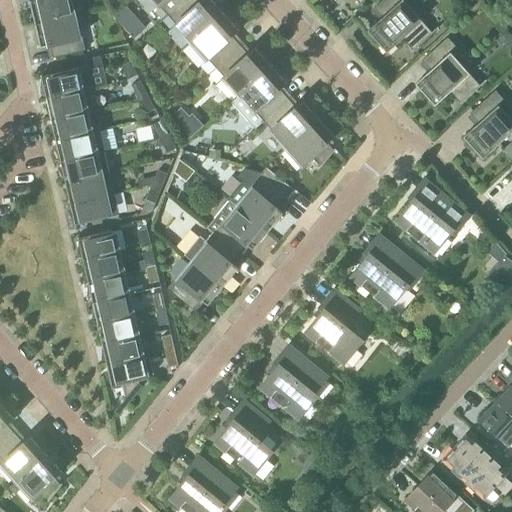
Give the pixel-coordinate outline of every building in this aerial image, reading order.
[(36,24),(75,15),(71,0),(35,0),(31,1),(36,24)] [(168,16),(185,0),(151,0),(159,8),(160,7),(168,16)] [(191,43),(223,13),(211,0),(202,0),(200,2),(198,0),(185,0),(168,16),(176,25),(175,25),(191,43)] [(434,33),(423,21),(404,1),(404,0),(383,0),(375,8),(384,17),(368,31),(388,53),(403,39),(413,50),(413,51),(434,33)] [(215,68),(240,46),(232,37),(239,31),(223,13),(191,43),(207,61),(208,60),(215,68)] [(75,15),(36,24),(41,47),(51,45),(54,58),(86,51),(83,37),(80,37),(75,15)] [(141,25),(129,36),(136,43),(148,32),(141,25)] [(436,106),(451,92),(461,103),(460,103),(461,104),(481,86),(452,54),(458,48),(448,38),(423,61),(431,70),(416,84),(436,106)] [(239,96),(271,66),(255,49),(248,55),(240,46),(215,68),(224,77),(223,78),(239,96)] [(129,80),(138,75),(130,61),(122,65),(129,80)] [(42,75),(47,98),(93,88),(88,66),(43,76),(43,75),(42,75)] [(239,96),(232,102),(256,128),(263,122),(288,99),(280,90),(287,84),(271,66),(239,96)] [(139,99),(148,95),(141,81),(132,85),(139,99)] [(52,119),(95,109),(91,89),(93,89),(93,88),(47,98),(52,119)] [(496,91),(470,114),(479,123),(464,137),(483,159),(511,133),(511,120),(500,107),(505,101),(496,91)] [(148,95),(139,99),(147,114),(155,109),(148,95)] [(287,149),(319,119),(303,102),(296,108),(288,99),(263,122),(272,130),(271,131),(287,149)] [(180,108),(168,119),(182,146),(203,126),(192,114),(188,117),(180,108)] [(57,140),(100,130),(95,109),(52,119),(57,140)] [(319,119),(287,149),(302,166),(313,157),(321,165),(320,166),(321,166),(335,149),(333,150),(328,144),(335,137),(319,119)] [(160,139),(169,134),(162,120),(153,125),(160,139)] [(61,161),(105,152),(100,130),(57,140),(61,161)] [(169,134),(160,139),(167,153),(176,149),(169,134)] [(511,143),(503,151),(511,160),(511,143)] [(66,182),(110,173),(105,152),(61,161),(66,182)] [(258,177),(284,198),(293,188),(267,167),(258,177)] [(153,185),(162,189),(168,174),(159,170),(153,185)] [(71,203),(114,194),(110,173),(66,182),(71,203)] [(284,198),(258,177),(250,187),(252,189),(238,206),(269,232),(284,213),(277,207),(284,198)] [(397,222),(421,241),(435,252),(452,231),(455,233),(469,216),(425,180),(411,197),(415,201),(397,222)] [(162,189),(153,185),(147,200),(156,204),(162,189)] [(114,194),(71,203),(76,227),(78,227),(77,225),(119,215),(114,194)] [(247,244),(254,250),(269,232),(238,206),(232,201),(209,229),(212,231),(224,241),(239,253),(247,244)] [(142,247),(151,245),(148,229),(138,232),(142,247)] [(84,260),(118,253),(113,231),(80,239),(80,237),(79,237),(84,260)] [(198,235),(183,253),(193,262),(224,287),(239,269),(231,263),(239,253),(224,241),(212,231),(204,240),(198,235)] [(352,277),(389,307),(407,286),(410,289),(424,272),(380,236),(365,253),(370,256),(352,277)] [(496,243),(487,253),(501,264),(508,256),(496,243)] [(147,268),(156,266),(153,251),(143,253),(147,268)] [(89,281),(123,274),(118,253),(84,260),(89,281)] [(224,287),(193,262),(179,279),(177,277),(167,288),(193,309),(202,299),(209,305),(224,287)] [(156,266),(147,268),(150,284),(160,282),(156,266)] [(94,303),(127,295),(123,274),(89,281),(94,303)] [(307,333),(344,363),(362,340),(346,327),(359,311),(334,291),(320,308),(324,311),(307,333)] [(156,311),(166,308),(162,293),(153,295),(156,311)] [(98,324),(132,316),(127,295),(94,303),(98,324)] [(166,308),(156,311),(160,326),(169,324),(166,308)] [(103,345),(137,337),(132,316),(98,324),(103,345)] [(166,353),(175,350),(172,335),(162,337),(166,353)] [(137,337),(103,345),(108,365),(142,358),(141,357),(137,337)] [(261,387),(299,418),(317,396),(314,393),(327,377),(289,346),(275,363),(279,367),(261,387)] [(175,350),(166,353),(169,368),(179,366),(175,350)] [(144,356),(141,357),(142,358),(108,365),(113,389),(114,389),(114,387),(124,385),(128,403),(127,404),(128,405),(143,386),(142,385),(141,386),(140,381),(149,379),(144,356)] [(511,385),(494,403),(511,419),(511,385)] [(0,448),(16,434),(8,425),(15,419),(0,402),(0,448)] [(217,443),(254,473),(272,451),(256,438),(269,422),(244,402),(230,419),(234,422),(217,443)] [(511,419),(494,403),(478,420),(498,438),(508,448),(511,443),(511,419)] [(17,482),(47,454),(31,437),(24,443),(16,434),(0,448),(0,466),(2,465),(17,482)] [(466,435),(453,449),(505,496),(511,487),(511,484),(503,476),(507,472),(466,435)] [(453,449),(442,461),(484,500),(490,492),(500,501),(505,496),(453,449)] [(47,454),(17,482),(33,499),(41,492),(49,500),(48,501),(49,501),(63,484),(62,483),(61,485),(55,479),(63,472),(47,454)] [(172,499),(187,511),(222,511),(227,506),(223,504),(236,488),(199,457),(185,474),(189,477),(172,499)] [(432,472),(418,488),(444,511),(472,511),(474,511),(458,496),(432,472)] [(405,501),(416,511),(444,511),(418,488),(405,501)]
